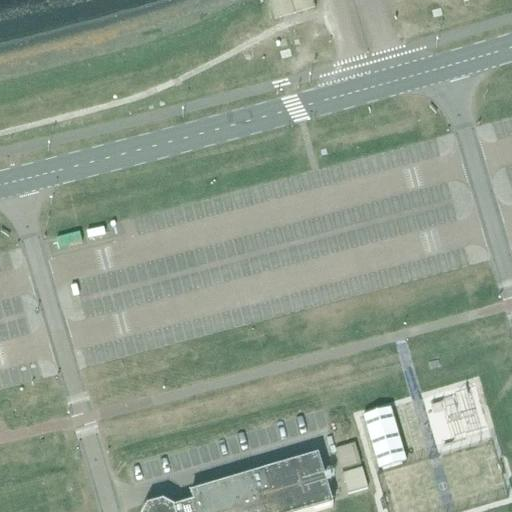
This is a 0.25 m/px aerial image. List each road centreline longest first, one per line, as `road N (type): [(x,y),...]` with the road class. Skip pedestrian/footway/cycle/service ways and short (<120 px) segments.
road 1 (unclassified): [(15,181),(376,86)]
road 2 (unclassified): [(15,181),(110,511)]
road 3 (unclassified): [(445,67),(511,291)]
